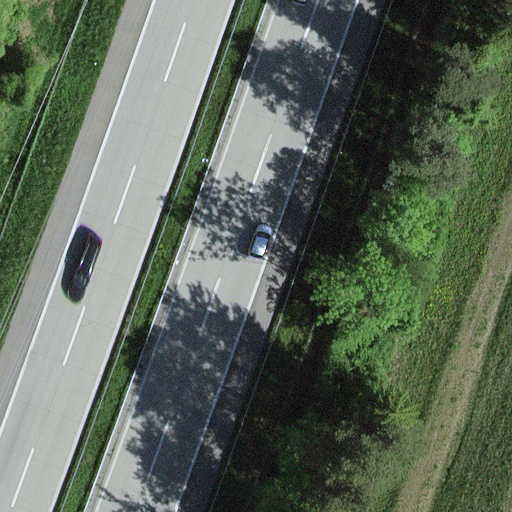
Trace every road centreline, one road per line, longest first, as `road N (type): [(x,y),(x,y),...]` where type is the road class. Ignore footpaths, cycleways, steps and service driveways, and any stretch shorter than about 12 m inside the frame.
road 1 (motorway): [(199,0),(10,511)]
road 2 (motorway): [(137,511),(322,0)]
